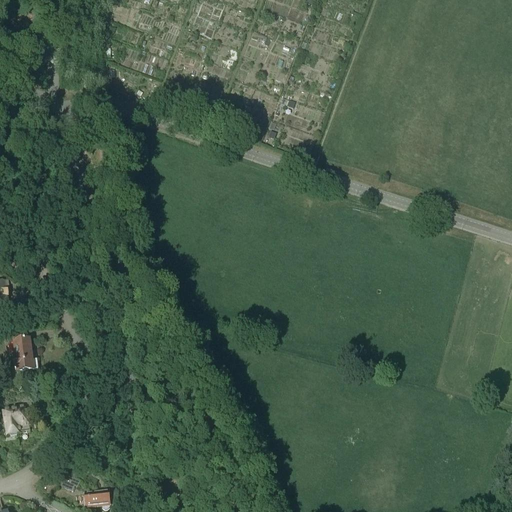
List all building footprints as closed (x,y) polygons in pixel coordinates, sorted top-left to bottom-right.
[(39,53),(39,21),(29,21),(29,53),(39,53)] [(0,46),(17,60),(20,57),(27,49),(5,29),(0,35),(0,46)] [(0,308),(8,307),(6,289),(8,289),(7,284),(6,283),(5,281),(4,281),(3,281),(3,282),(3,283),(0,283),(0,308)] [(52,320),(48,312),(37,318),(42,326),(52,320)] [(0,342),(10,341),(9,333),(0,333),(0,342)] [(20,339),(13,340),(16,361),(14,361),(15,370),(17,369),(17,375),(22,374),(23,379),(35,378),(34,372),(38,372),(37,361),(32,362),(30,341),(21,342),(20,339)] [(70,387),(71,379),(59,379),(58,386),(70,387)] [(57,406),(68,411),(71,404),(60,399),(57,406)] [(27,408),(23,408),(1,412),(6,437),(21,435),(20,434),(30,433),(29,429),(30,428),(27,408)] [(67,477),(62,488),(71,492),(74,487),(76,488),(79,482),(67,477)] [(109,493),(83,495),(85,509),(101,508),(102,510),(104,511),(107,511),(109,510),(109,507),(110,507),(109,493)]
